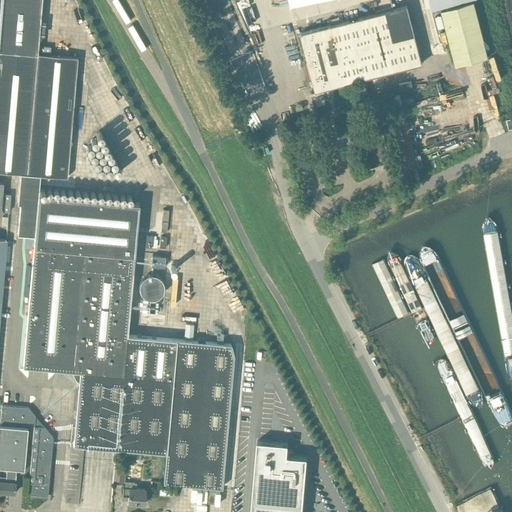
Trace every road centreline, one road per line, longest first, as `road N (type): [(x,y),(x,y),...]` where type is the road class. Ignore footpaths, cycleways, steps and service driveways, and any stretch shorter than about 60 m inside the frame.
road 1 (unclassified): [(444,511),(306,242),(511,145)]
road 2 (unclassified): [(388,511),(176,102)]
road 3 (unknown): [(55,511),(62,418),(11,364),(22,238)]
road 4 (unclassified): [(176,102),(112,0)]
